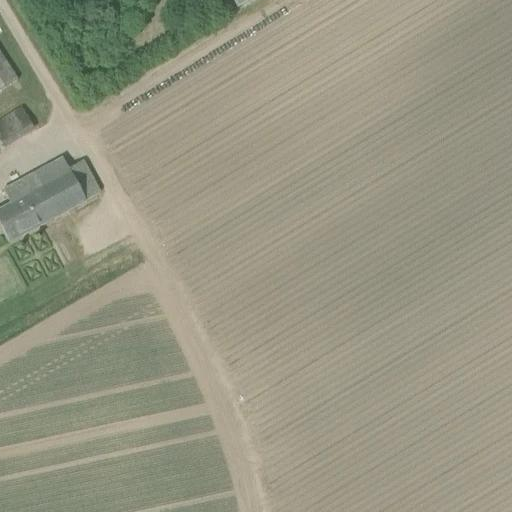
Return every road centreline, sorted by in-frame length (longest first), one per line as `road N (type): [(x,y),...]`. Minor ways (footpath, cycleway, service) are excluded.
road 1 (track): [(110,188),(200,345),(251,460),(263,511)]
road 2 (unclassified): [(110,188),(0,5)]
